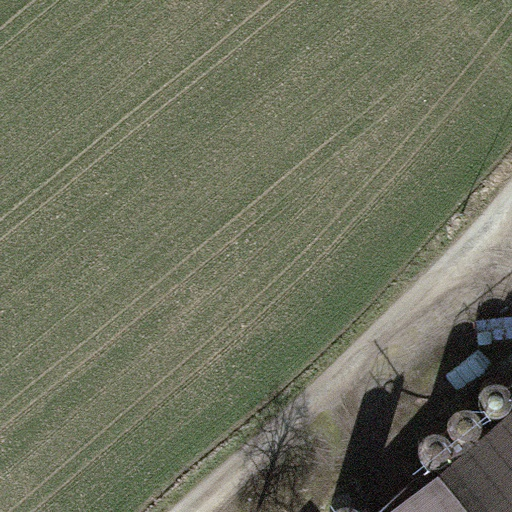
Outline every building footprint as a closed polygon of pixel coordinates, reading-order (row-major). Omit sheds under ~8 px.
[(489,409),(493,411),(498,410),(503,409),(507,406),(510,401),(511,396),(510,392),(508,387),(505,383),(500,381),(495,380),(491,381),(486,383),(483,387),(481,392),(480,397),(482,402),(485,406),(489,409)] [(511,511),(511,405),(379,511),(511,511)] [(455,434),(460,436),(465,436),(470,434),(474,431),(476,427),(478,422),(477,417),(475,412),(472,408),(467,406),(462,405),(457,406),(453,409),(450,412),(447,417),(447,422),(448,427),(451,431),(455,434)] [(427,457),(432,459),(437,459),(442,457),(446,454),(448,449),(449,445),(449,440),(447,435),(443,431),(439,429),(434,428),(429,429),(425,432),(421,435),(419,440),(419,445),(420,450),(423,454),(427,457)] [(359,511),(360,511),(358,507),(354,503),(350,501),(345,500),(340,501),(336,504),(332,507),(330,511),(359,511)]
